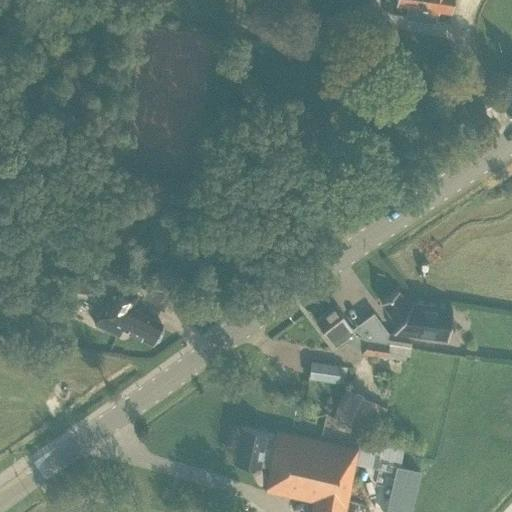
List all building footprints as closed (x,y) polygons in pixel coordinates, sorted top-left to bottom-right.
[(436,3),(447,5),(448,0),(407,0),(405,16),(434,20),(436,3)] [(95,291),(97,279),(76,276),(74,288),(95,291)] [(137,294),(113,283),(97,315),(121,326),(121,327),(150,342),(151,341),(156,339),(160,332),(158,327),(160,322),(130,307),(137,294)] [(397,287),(381,299),(385,304),(397,321),(393,328),(394,329),(448,335),(448,328),(453,325),(454,316),(451,312),(452,304),(412,299),(411,299),(409,303),(397,287)] [(334,304),(334,305),(314,319),(328,338),(329,337),(336,347),(345,341),(362,352),(408,359),(410,346),(368,340),(368,341),(354,333),(352,331),(353,330),(334,304)] [(388,332),(373,311),(351,327),(365,338),(386,342),(388,332)] [(346,365),(310,360),(307,377),(343,382),(346,365)] [(372,401),(343,388),(332,413),(360,425),(372,401)] [(240,426),(233,460),(268,467),(264,490),(313,500),(310,511),(344,511),(347,499),(354,463),(357,447),(275,430),(275,432),(240,426)] [(360,430),(357,447),(354,463),(396,471),(399,464),(403,445),(360,430)] [(396,471),(386,511),(409,511),(419,468),(399,464),(396,471)]
